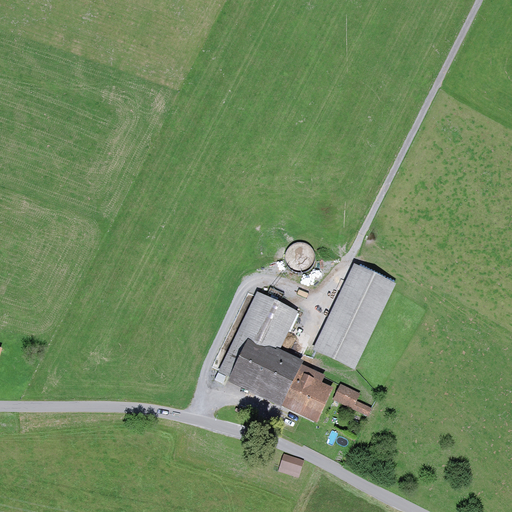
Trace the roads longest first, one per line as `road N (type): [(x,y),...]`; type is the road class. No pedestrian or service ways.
road 1 (track): [(204,420),(208,374),(244,293),(266,278),(307,290),(349,259),(478,0)]
road 2 (unclassified): [(414,511),(279,443),(204,420),(149,406),(0,406)]
